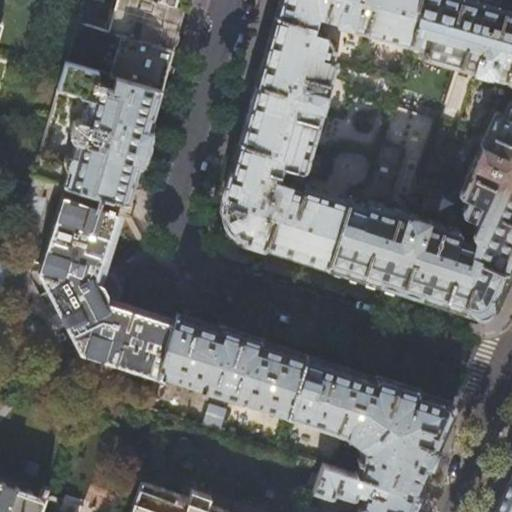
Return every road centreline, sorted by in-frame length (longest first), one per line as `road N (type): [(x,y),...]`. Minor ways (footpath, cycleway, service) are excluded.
road 1 (residential): [(511,375),(212,278),(176,209),(234,0)]
road 2 (residential): [(511,385),(454,511)]
